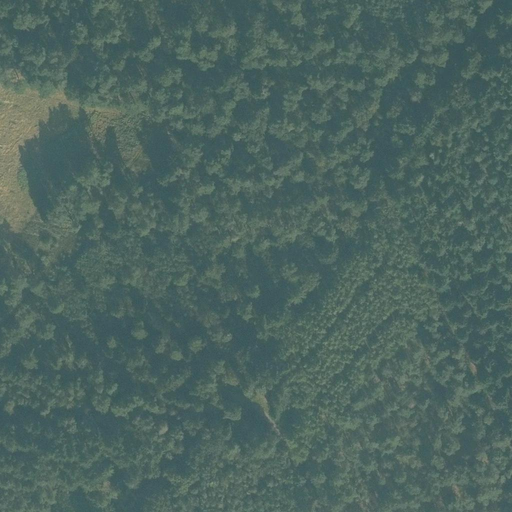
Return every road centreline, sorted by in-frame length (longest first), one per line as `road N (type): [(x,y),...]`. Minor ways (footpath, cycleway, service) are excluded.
road 1 (track): [(431,107),(217,393),(267,403),(321,511)]
road 2 (track): [(0,13),(431,107)]
road 3 (track): [(511,3),(431,107)]
